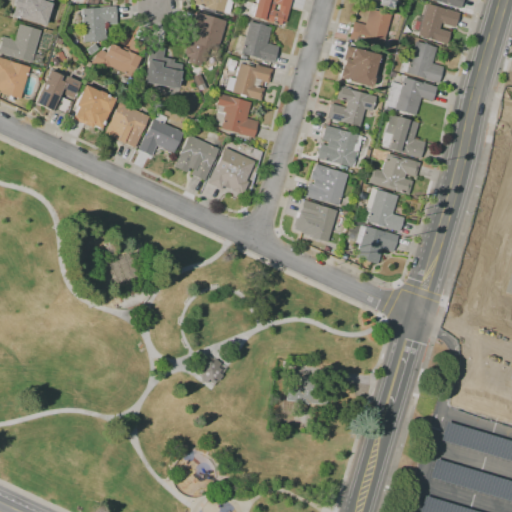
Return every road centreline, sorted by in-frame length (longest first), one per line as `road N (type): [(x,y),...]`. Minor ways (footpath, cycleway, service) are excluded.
road 1 (residential): [(0,123),(415,321)]
road 2 (tertiary): [(503,0),(415,321)]
road 3 (residential): [(324,0),(255,242)]
